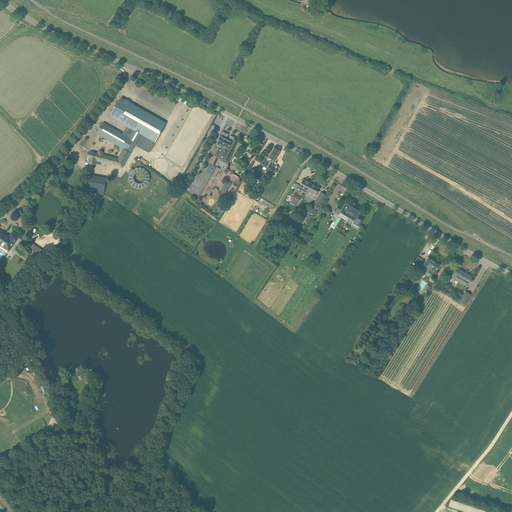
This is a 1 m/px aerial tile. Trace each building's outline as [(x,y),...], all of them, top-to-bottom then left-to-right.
[(155,142),(163,128),(166,124),(122,99),(111,117),(127,127),(123,134),(104,124),(99,133),(126,148),(119,161),(97,155),(98,154),(90,152),(88,159),(89,159),(88,163),(96,165),(97,161),(122,168),(135,145),(149,153),(155,142)] [(214,156),(206,172),(212,176),(213,173),(217,167),(219,162),(228,167),(228,164),(222,161),(223,159),(228,162),(233,152),(232,152),(237,142),(234,140),(232,143),(228,140),(227,140),(226,139),(220,136),(216,144),(211,154),(214,156)] [(261,162),(260,164),(267,168),(265,171),(270,174),(275,167),(272,165),(280,151),(274,148),(268,158),(265,156),(261,162)] [(130,175),(129,178),(132,187),(140,189),(148,186),(150,178),(147,170),(138,168),(134,169),(130,168),(129,173),(130,175)] [(254,176),(248,172),(244,178),(251,182),(254,176)] [(103,195),(106,178),(90,176),(87,192),(103,195)] [(307,194),(311,185),(303,180),(298,189),(307,194)] [(221,192),(225,194),(231,183),(226,181),(221,192)] [(313,200),(317,193),(319,189),(311,185),(307,194),(306,196),(313,200)] [(326,196),(321,192),(312,206),(317,209),(326,196)] [(301,198),(295,195),(291,202),(296,205),(298,202),(298,203),(301,198)] [(344,208),(337,204),(332,213),(347,222),(349,220),(354,223),(352,225),(357,229),(363,220),(357,217),(357,218),(356,217),(358,213),(346,206),(344,208)] [(0,231),(0,245),(9,251),(18,237),(12,233),(9,238),(0,231)] [(61,241),(57,238),(55,236),(55,235),(51,239),(47,243),(43,248),(44,249),(49,254),(59,243),(61,241)] [(42,250),(32,243),(29,249),(34,252),(31,256),(36,259),(39,255),(42,250)] [(423,264),(420,268),(432,276),(432,275),(434,272),(436,270),(439,265),(428,258),(423,265),(423,264)] [(465,275),(466,274),(456,268),(451,277),(455,279),(456,278),(468,285),(472,278),(467,275),(467,276),(465,275)] [(465,305),(471,295),(465,292),(460,302),(465,305)]
